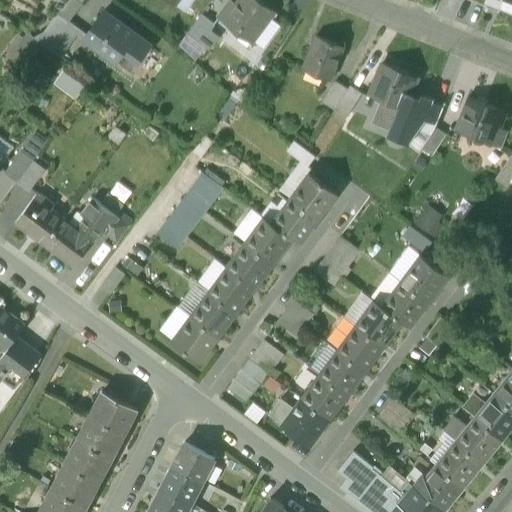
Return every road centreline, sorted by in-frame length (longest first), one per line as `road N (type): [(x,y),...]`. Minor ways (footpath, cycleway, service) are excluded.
road 1 (unclassified): [(195,402),(350,191)]
road 2 (unclassified): [(305,485),(459,274)]
road 3 (residential): [(180,391),(0,258)]
road 4 (residential): [(337,0),(511,69)]
road 5 (residential): [(305,485),(195,402)]
road 6 (residential): [(119,511),(180,391)]
